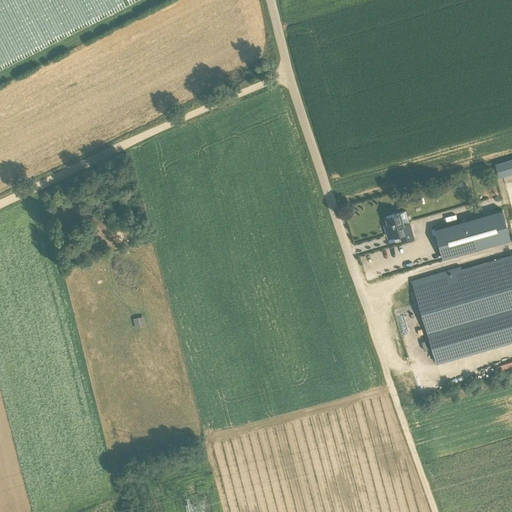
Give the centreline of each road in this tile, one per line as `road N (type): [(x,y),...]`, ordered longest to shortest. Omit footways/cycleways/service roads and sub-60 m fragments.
road 1 (unclassified): [(397,393),(287,65)]
road 2 (track): [(0,205),(287,65)]
road 3 (unknown): [(362,290),(511,247)]
road 4 (track): [(397,393),(436,511)]
road 5 (unknown): [(511,345),(391,374)]
